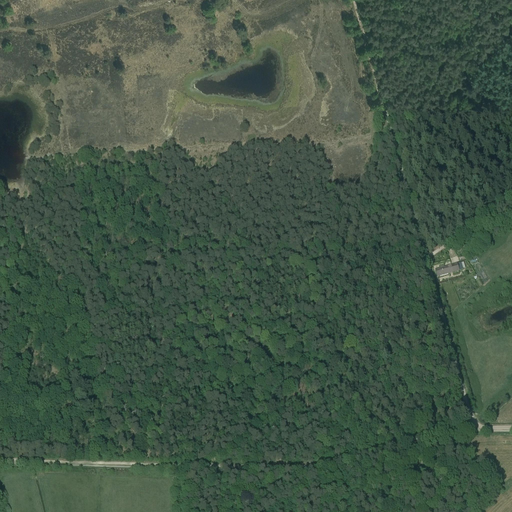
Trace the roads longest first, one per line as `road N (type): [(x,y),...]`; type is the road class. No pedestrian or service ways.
road 1 (track): [(0,459),(295,468),(435,433)]
road 2 (track): [(424,263),(355,0)]
